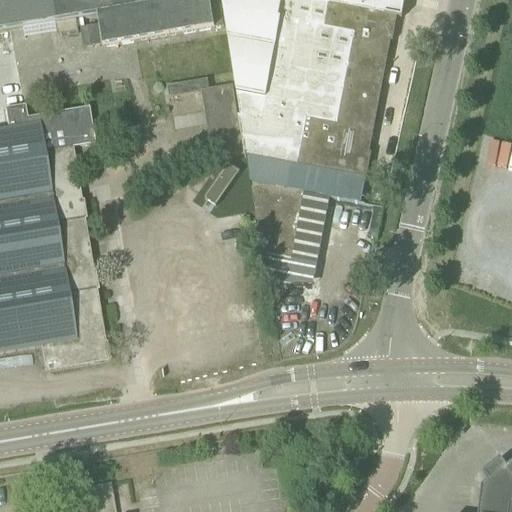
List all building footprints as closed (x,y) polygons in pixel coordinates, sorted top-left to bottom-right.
[(210,8),(208,0),(0,0),(0,34),(55,26),(76,22),(97,19),(102,49),(213,31),(213,30),(224,29),(220,7),(210,8)] [(221,0),(240,119),(260,123),(279,22),(277,22),(281,0),(221,0)] [(260,123),(240,119),(238,118),(245,156),(247,159),(285,167),(297,169),(365,183),(396,20),(401,21),(404,0),(281,0),(277,22),(279,22),(260,123)] [(76,22),(55,26),(57,38),(78,35),(76,22)] [(212,161),(245,156),(238,118),(233,88),(209,92),(207,81),(167,87),(169,100),(201,95),(212,161)] [(4,112),(7,133),(31,285),(93,275),(84,222),(86,222),(83,204),(81,204),(72,149),(84,147),(84,149),(94,147),(88,111),(26,121),(24,109),(4,112)] [(7,133),(0,134),(0,356),(40,350),(42,349),(31,285),(7,133)] [(228,166),(204,201),(215,209),(239,175),(228,166)] [(297,169),(285,167),(280,190),(250,185),(260,240),(263,259),(292,265),(306,195),(293,193),(297,169)] [(95,275),(93,275),(31,285),(42,349),(40,350),(44,375),(110,364),(107,346),(105,346),(96,293),(98,293),(95,275)] [(483,477),(490,485),(482,491),(479,511),(511,511),(511,467),(507,471),(500,463),(483,477)]
